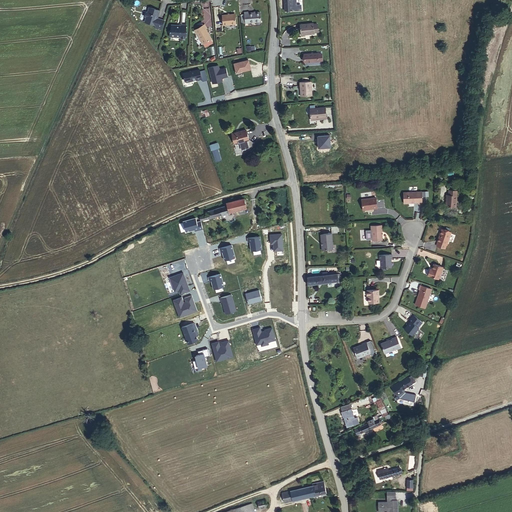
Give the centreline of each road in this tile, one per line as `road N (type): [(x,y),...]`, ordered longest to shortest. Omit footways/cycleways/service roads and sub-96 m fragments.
road 1 (track): [(511,6),(485,95),(475,240),(433,362)]
road 2 (tertiary): [(272,0),(269,83),(293,180),(301,322)]
road 3 (track): [(0,286),(90,261),(227,195),(293,180)]
road 4 (track): [(0,246),(111,0)]
road 5 (residential): [(416,227),(394,303),(383,315),(301,322)]
road 6 (residential): [(200,255),(196,278),(215,324),(270,313),(301,322)]
road 7 (tertiary): [(301,322),(328,462)]
road 8 (track): [(209,511),(328,462)]
